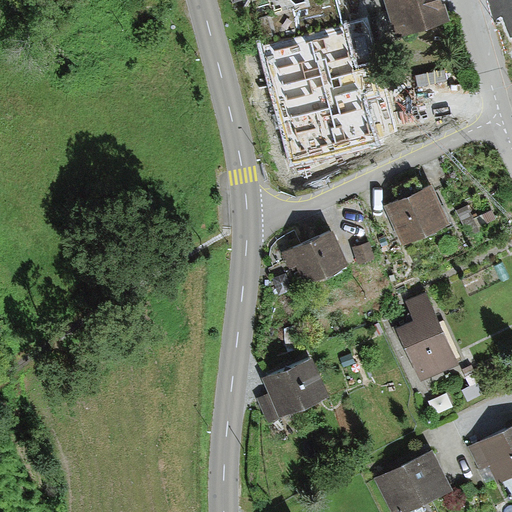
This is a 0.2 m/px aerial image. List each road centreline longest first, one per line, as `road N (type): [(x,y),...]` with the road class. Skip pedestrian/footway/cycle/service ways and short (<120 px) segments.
road 1 (tertiary): [(248,222),(225,511)]
road 2 (residential): [(501,118),(303,210),(248,222)]
road 3 (tertiary): [(201,0),(230,104),(248,222)]
road 4 (residential): [(465,0),(501,118)]
